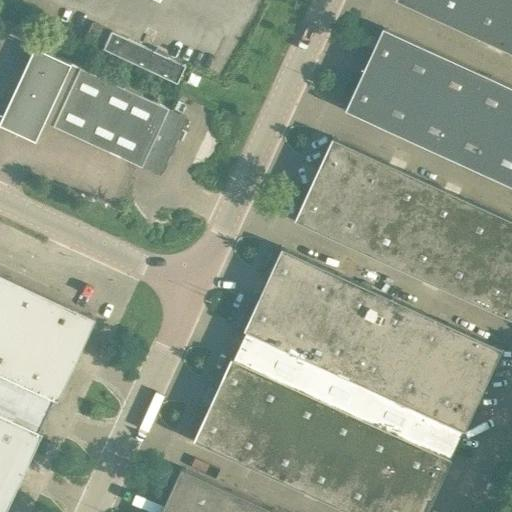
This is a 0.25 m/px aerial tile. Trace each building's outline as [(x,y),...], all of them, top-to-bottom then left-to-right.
[(511,0),(399,0),(511,52),(511,0)] [(511,86),(383,27),(345,109),(511,186),(511,86)] [(103,49),(177,83),(186,65),(111,30),(103,49)] [(131,161),(157,103),(34,46),(0,120),(0,123),(35,140),(45,119),(54,123),(53,125),(131,161)] [(200,75),(191,71),(187,80),(196,84),(200,75)] [(157,103),(131,161),(160,175),(187,117),(157,103)] [(294,219),(511,319),(511,220),(332,137),(294,219)] [(454,444),(461,430),(462,430),(500,348),(281,247),(244,329),(247,331),(241,345),(454,444)] [(0,273),(0,511),(4,511),(42,432),(38,430),(53,397),(57,399),(95,317),(0,273)] [(448,458),(454,444),(241,345),(234,359),(231,357),(193,439),(350,511),(424,511),(449,459),(448,458)] [(277,511),(180,467),(159,511),(277,511)]
